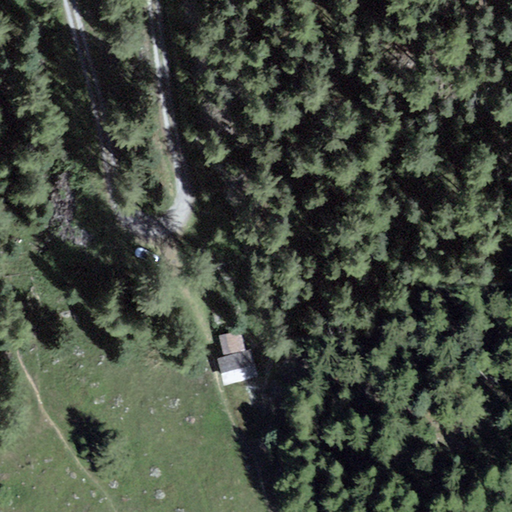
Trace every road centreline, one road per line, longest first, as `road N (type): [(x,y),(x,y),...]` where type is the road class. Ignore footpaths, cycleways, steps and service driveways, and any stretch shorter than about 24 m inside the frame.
road 1 (track): [(48,0),(108,193),(140,217),(166,217)]
road 2 (track): [(166,217),(187,188),(167,0)]
